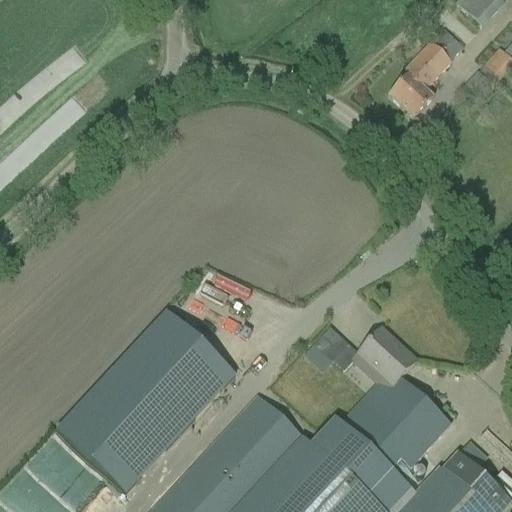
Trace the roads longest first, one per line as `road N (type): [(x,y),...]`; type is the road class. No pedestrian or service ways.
road 1 (unclassified): [(511,344),(348,119),(318,101),(248,82),(179,90)]
road 2 (unclassified): [(0,242),(113,135),(179,90)]
